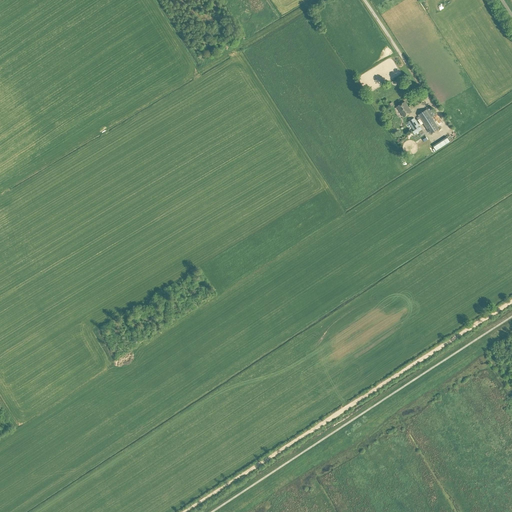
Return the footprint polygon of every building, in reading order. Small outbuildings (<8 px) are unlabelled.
[(398,95),(392,99),(395,104),(396,104),(397,106),(404,101),(403,98),(401,100),(398,95)] [(397,107),(404,117),(412,112),(405,102),(397,107)] [(439,129),(429,113),(431,112),(428,109),(418,115),(431,134),(439,129)] [(416,133),(422,130),(414,118),(408,122),(416,133)] [(439,142),(433,146),(436,151),(442,147),(439,142)]
